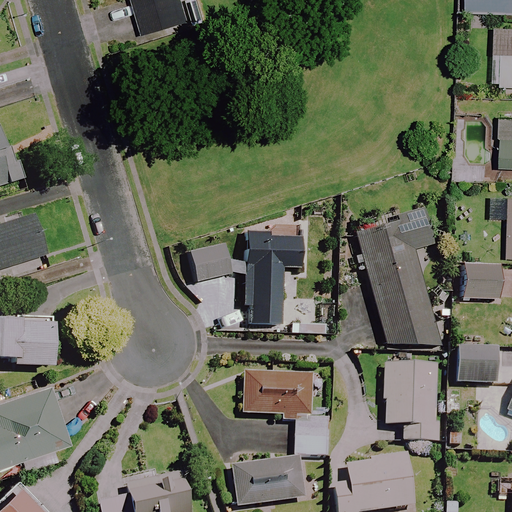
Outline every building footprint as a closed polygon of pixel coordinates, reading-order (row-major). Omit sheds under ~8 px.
[(191,23),(183,0),(131,0),(142,37),(191,23)] [(511,0),(465,0),(466,14),(511,15),(511,0)] [(511,29),(494,29),(492,89),(511,89),(511,29)] [(511,119),(501,119),(500,169),(511,169),(511,119)] [(4,156),(0,142),(0,189),(24,182),(15,153),(4,156)] [(484,167),(456,166),(456,183),(483,183),(484,167)] [(507,259),(511,258),(511,198),(493,197),(492,219),(509,220),(507,259)] [(433,246),(425,214),(352,234),(383,347),(437,348),(411,252),(433,246)] [(0,271),(44,258),(32,218),(0,227),(0,271)] [(264,225),(243,224),(238,307),(247,307),(246,326),(277,328),(280,272),(298,273),(301,227),(264,225)] [(232,277),(222,240),(182,251),(192,287),(232,277)] [(495,268),(459,266),(457,301),(494,303),(495,268)] [(48,370),(51,326),(0,322),(0,362),(7,363),(7,367),(48,370)] [(495,351),(458,349),(456,386),(494,387),(495,351)] [(434,445),(434,369),(382,368),(382,430),(399,430),(399,445),(434,445)] [(309,380),(242,376),(240,418),(293,421),(291,459),(325,461),(327,420),(307,419),(309,380)] [(0,471),(63,451),(44,391),(0,405),(0,471)] [(345,468),(347,488),(332,490),(334,511),(393,511),(411,510),(405,457),(367,461),(368,466),(345,468)] [(302,503),(297,461),(229,469),(235,511),(302,503)] [(188,511),(180,475),(152,481),(150,474),(121,480),(126,501),(97,507),(98,511),(188,511)] [(511,511),(511,488),(499,487),(498,498),(511,499),(510,511),(511,511)] [(31,511),(13,493),(0,505),(0,511),(31,511)]
